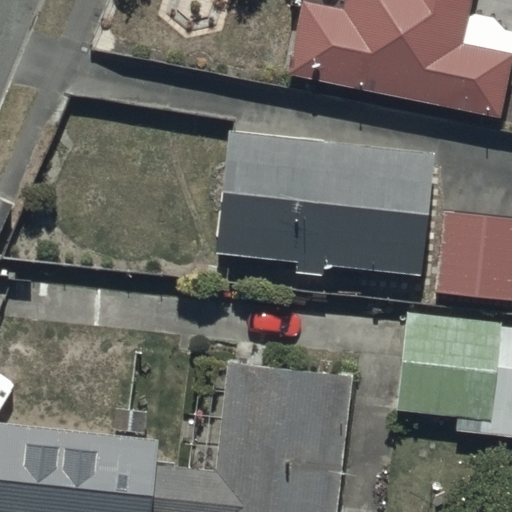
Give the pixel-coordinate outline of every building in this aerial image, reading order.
[(475,0),(300,0),(286,63),(499,110),(511,52),(511,16),(474,8),(475,0)] [(230,124),(217,243),(298,252),(297,265),(331,268),(332,255),(422,264),(435,146),(230,124)] [(511,283),(511,206),(436,199),(428,286),(511,293),(511,283)] [(397,301),(389,404),(455,409),(454,424),(511,428),(511,320),(502,320),(503,309),(397,301)] [(0,511),(109,511),(110,508),(147,511),(327,511),(344,368),(222,353),(209,463),(140,455),(152,436),(0,418),(0,511)]
